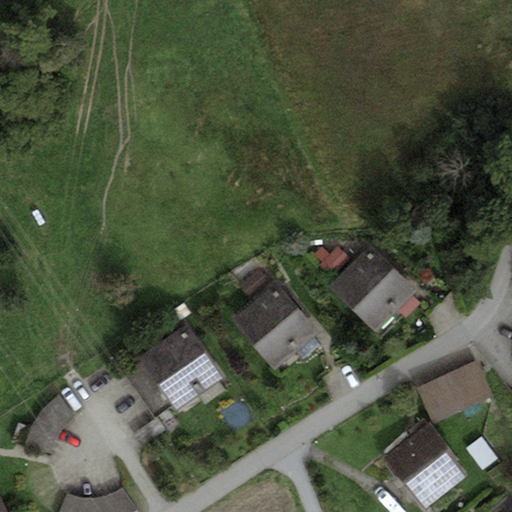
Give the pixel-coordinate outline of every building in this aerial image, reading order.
[(371,245),(330,286),(374,330),(396,309),(405,317),(420,302),(411,293),(415,289),(371,245)] [(312,258),(331,276),(349,257),(338,247),(330,255),(322,247),(312,258)] [(258,269),(240,285),(251,298),(269,282),(258,269)] [(276,282),(230,321),(273,372),(296,353),(302,360),(320,345),(312,337),(318,332),(276,282)] [(185,324),(137,357),(171,406),(174,409),(222,376),(185,324)] [(171,406),(137,357),(120,369),(154,418),(171,406)] [(476,361),(417,388),(432,420),(491,393),(476,361)] [(32,426),(26,445),(50,452),(55,439),(63,427),(76,416),(58,395),(45,407),(32,426)] [(413,436),(383,459),(423,510),(468,475),(424,418),(409,431),(413,436)] [(154,420),(133,434),(140,446),(162,432),(154,420)] [(481,436),(466,448),(482,470),(498,458),(481,436)] [(80,498),(67,494),(59,511),(133,511),(137,510),(124,488),(106,497),(92,499),(80,498)]
